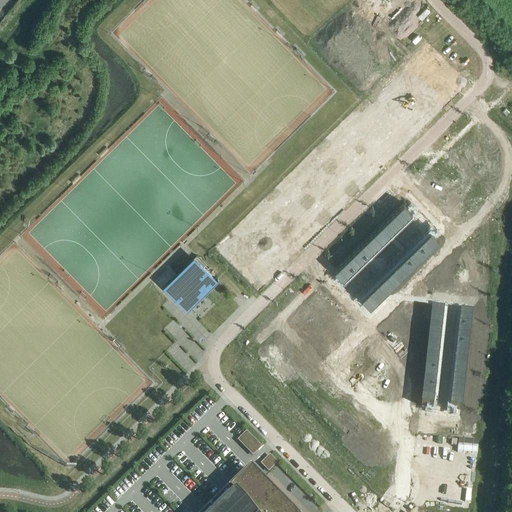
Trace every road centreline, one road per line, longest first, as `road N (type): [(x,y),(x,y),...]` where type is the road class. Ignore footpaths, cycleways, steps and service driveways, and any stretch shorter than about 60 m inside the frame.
road 1 (unclassified): [(347,511),(221,383),(213,357),(480,87),(488,65),(483,51),(432,0)]
road 2 (unclassified): [(423,302),(393,302),(344,350),(340,364),(388,421),(410,424)]
road 3 (unclassified): [(423,302),(428,268),(496,199)]
road 4 (unclassified): [(410,424),(423,302)]
